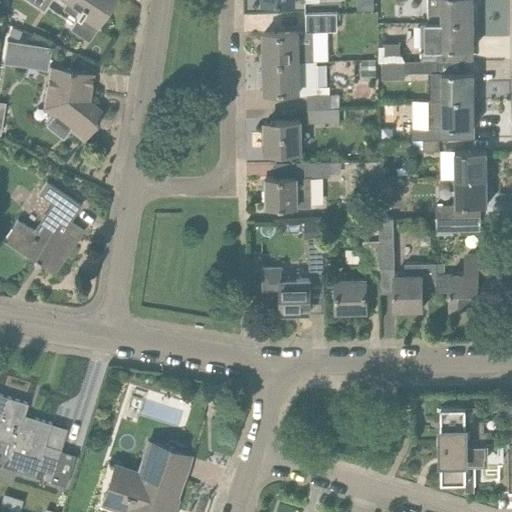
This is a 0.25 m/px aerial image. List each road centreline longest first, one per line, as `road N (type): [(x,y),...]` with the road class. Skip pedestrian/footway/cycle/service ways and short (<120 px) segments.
road 1 (residential): [(136,185),(223,183),(239,174),(247,159),(240,0)]
road 2 (residential): [(511,361),(285,367)]
road 3 (residential): [(446,511),(260,450)]
road 4 (residential): [(136,185),(162,0)]
road 5 (residential): [(285,367),(110,340)]
road 6 (residential): [(110,340),(136,185)]
